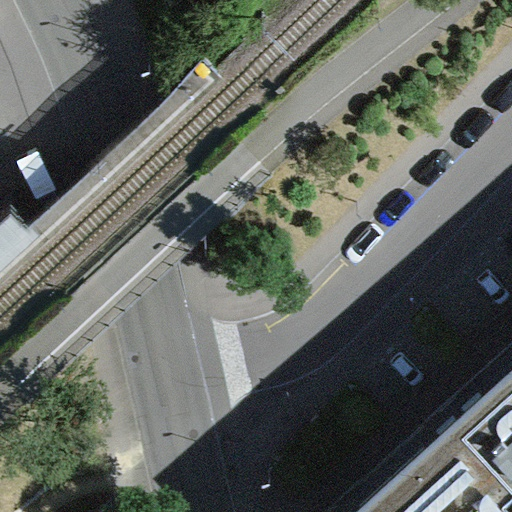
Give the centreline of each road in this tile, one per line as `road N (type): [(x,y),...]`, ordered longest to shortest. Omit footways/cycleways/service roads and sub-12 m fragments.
road 1 (residential): [(168,370),(279,351),(367,283),(511,128)]
road 2 (tertiary): [(49,0),(128,215),(168,370)]
road 3 (tertiary): [(168,370),(200,511)]
